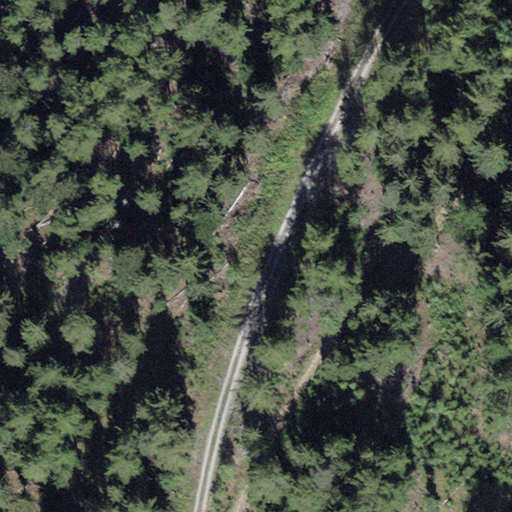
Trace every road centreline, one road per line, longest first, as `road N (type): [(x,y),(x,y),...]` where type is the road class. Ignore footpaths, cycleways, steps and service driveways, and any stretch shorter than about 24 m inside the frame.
road 1 (track): [(192,511),(247,311),(404,0)]
road 2 (track): [(511,140),(440,189),(284,398),(236,511)]
